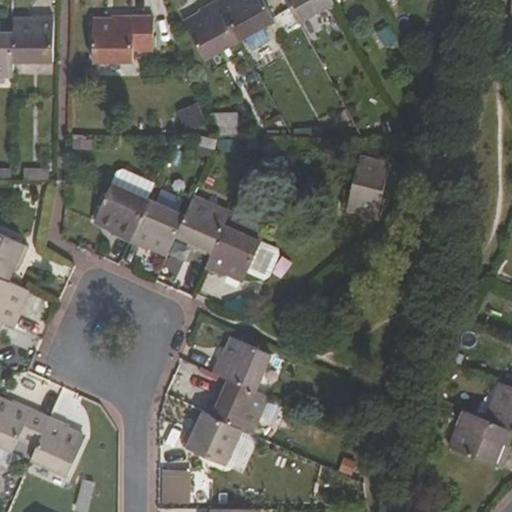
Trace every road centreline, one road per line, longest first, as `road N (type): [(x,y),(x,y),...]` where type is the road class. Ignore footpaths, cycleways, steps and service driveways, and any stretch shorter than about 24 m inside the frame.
road 1 (residential): [(135,387),(152,377),(171,346),(172,327),(154,294),(103,283),(67,317)]
road 2 (residential): [(139,511),(135,387)]
